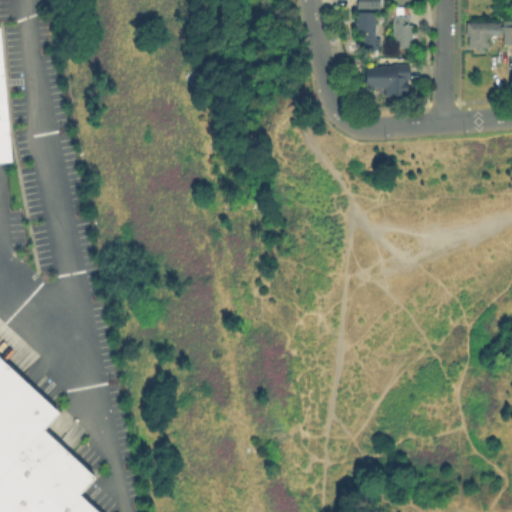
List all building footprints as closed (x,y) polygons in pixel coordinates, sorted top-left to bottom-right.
[(381,0),(381,10),(360,10),(360,0),(381,0)] [(411,10),(411,30),(414,30),(414,48),(394,48),(394,37),(394,10),(411,10)] [(376,33),(375,48),(365,48),(365,33),(359,33),(359,14),(376,14),(376,33)] [(501,43),(511,43),(511,20),(501,21),(501,43)] [(489,49),(468,49),(468,25),(500,25),(500,35),(489,35),(489,49)] [(0,58),(10,161),(0,162),(0,58)] [(406,81),(406,96),(387,96),(387,88),(368,88),(368,68),(369,68),(369,67),(410,67),(409,81),(406,81)] [(0,511),(0,362),(56,414),(41,431),(92,478),(77,495),(95,511),(0,511)]
